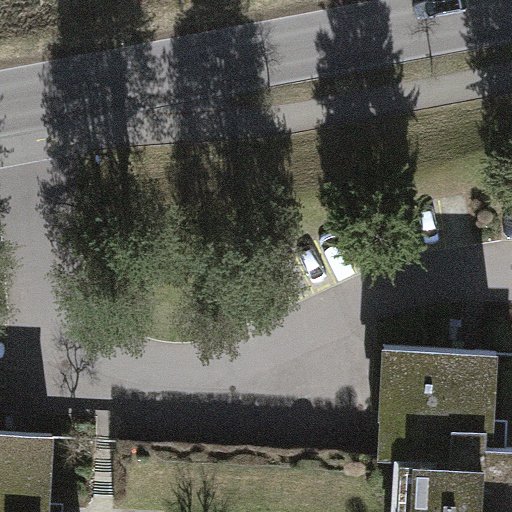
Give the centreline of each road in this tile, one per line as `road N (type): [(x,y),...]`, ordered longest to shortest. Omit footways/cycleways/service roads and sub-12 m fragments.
road 1 (residential): [(35,99),(25,377),(265,393),(327,356),(369,304),(443,280),(511,283)]
road 2 (secondary): [(35,99),(511,10)]
